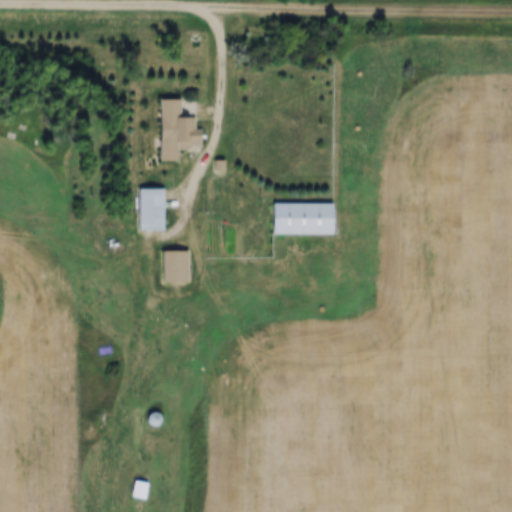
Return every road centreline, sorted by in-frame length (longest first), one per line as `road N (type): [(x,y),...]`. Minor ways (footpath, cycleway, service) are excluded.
road 1 (track): [(202,7),(511,11)]
road 2 (track): [(86,511),(128,368),(140,265),(160,242)]
